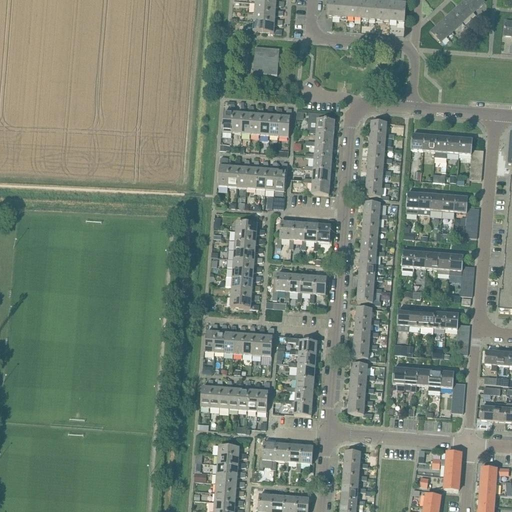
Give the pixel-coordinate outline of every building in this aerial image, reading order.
[(254,0),(254,6),(275,7),(275,8),(283,8),(283,4),(275,3),(275,0),(254,0)] [(480,0),(466,0),(463,4),(473,14),(484,4),(480,0)] [(328,2),(326,19),(332,19),(336,20),(345,21),(347,21),(348,3),(346,3),(336,2),(335,2),(328,2)] [(348,3),(347,21),(361,22),(362,4),(361,4),(348,3)] [(362,4),(361,22),(374,23),(375,23),(377,6),(375,6),(362,4)] [(452,14),(462,24),(473,14),(463,4),(452,14)] [(254,6),(254,15),(274,17),(274,18),(282,17),(282,14),(274,13),(275,8),(275,7),(254,6)] [(377,6),(375,23),(389,24),(390,7),(377,6)] [(390,7),(389,24),(403,25),(405,8),(390,7)] [(452,14),(441,24),(451,34),(462,24),(452,14)] [(254,15),(253,25),(273,27),(281,27),(282,23),(274,22),(274,18),(274,17),(254,15)] [(441,44),(451,34),(441,24),(431,34),(441,44)] [(252,33),(248,32),(246,32),(245,35),(255,36),(255,35),(272,36),(272,37),(280,37),(281,32),(273,32),(273,27),(253,25),(252,33)] [(253,70),(252,76),(276,78),(278,52),(254,50),(253,67),(253,70)] [(233,115),(232,136),(241,137),(242,116),(244,116),(243,108),(243,105),(239,105),(238,108),(239,108),(239,116),(235,115),(233,115)] [(221,135),(232,136),(233,115),(235,115),(233,115),(233,107),(230,107),(229,115),(223,114),(221,135)] [(242,116),(241,137),(250,138),(252,117),(254,117),(253,117),(253,109),(249,108),(249,116),(244,116),(242,116)] [(252,117),(250,138),(260,139),(261,118),(263,118),(262,118),(261,110),(257,109),(257,117),(254,117),(252,117)] [(261,118),(260,139),(269,139),(270,118),(272,119),(272,118),(271,110),(267,110),(266,118),(263,118),(261,118)] [(270,118),(269,139),(278,140),(280,119),(281,119),(282,119),(281,119),(280,111),(276,111),(276,119),(272,118),(272,119),(270,118)] [(280,119),(278,140),(288,141),(290,120),(291,120),(289,112),(286,112),(285,120),(282,119),(281,119),(280,119)] [(308,115),(307,132),(316,132),(316,135),(333,136),(334,123),(329,123),(329,117),(308,115)] [(370,124),(369,136),(386,138),(385,141),(393,141),(393,137),(386,137),(387,126),(370,124)] [(315,136),(314,144),(315,144),(315,147),(332,148),(333,136),(316,135),(316,132),(307,132),(306,136),(315,136)] [(502,291),(503,291),(503,294),(503,295),(500,295),(498,314),(511,315),(511,132),(511,133),(510,133),(507,166),(511,166),(511,181),(509,198),(510,198),(509,212),(508,212),(507,229),(508,229),(507,243),(506,243),(504,260),(505,260),(504,274),(503,274),(502,291)] [(369,136),(368,150),(384,151),(384,153),(392,154),(392,150),(385,149),(385,141),(386,138),(369,136)] [(410,153),(422,154),(423,138),(411,137),(410,153)] [(423,138),(422,154),(434,155),(435,139),(423,138)] [(435,139),(434,155),(435,155),(434,160),(446,161),(447,156),(446,156),(447,140),(435,139)] [(447,140),(446,156),(447,156),(458,157),(459,141),(447,140)] [(472,141),(459,141),(458,157),(470,158),(471,152),(472,142),(472,141)] [(314,149),(313,157),(314,157),(314,159),(331,161),(332,148),(315,147),(315,144),(314,144),(306,144),(305,148),(314,149)] [(368,150),(367,162),(383,163),(383,165),(391,166),(391,162),(384,162),(384,153),(384,151),(368,150)] [(313,161),(312,169),(313,169),(313,172),(330,173),(331,161),(314,159),(314,157),(313,157),(305,156),(304,161),(313,161)] [(217,190),(227,191),(229,170),(231,170),(231,169),(230,161),(225,161),(219,161),(217,190)] [(229,170),(227,191),(236,191),(238,170),(240,170),(239,162),(235,162),(234,169),(231,169),(231,170),(229,170)] [(367,162),(366,175),(382,176),(382,178),(390,178),(390,174),(383,174),(383,165),(383,163),(367,162)] [(238,170),(236,191),(246,192),(247,171),(249,171),(249,170),(248,163),(244,163),(243,170),(240,170),(238,170)] [(247,171),(246,192),(255,193),(257,172),(258,172),(259,171),(258,163),(253,163),(253,171),(249,170),(249,171),(247,171)] [(257,172),(255,193),(265,193),(266,183),(266,172),(268,173),(268,172),(267,164),(263,164),(262,171),(259,171),(258,172),(257,172)] [(266,183),(265,193),(274,194),(276,173),(277,174),(278,173),(277,166),(272,165),(271,172),(268,172),(268,173),(266,172),(266,183)] [(276,173),(274,194),(284,195),(285,173),(286,173),(286,166),(283,166),(282,173),(278,173),(277,174),(276,173)] [(312,173),(311,182),(312,182),(312,184),(329,186),(330,173),(313,172),(313,169),(312,169),(304,169),(303,173),(312,173)] [(366,175),(365,187),(382,188),(381,190),(389,191),(389,187),(382,186),(382,178),(382,176),(366,175)] [(328,198),(329,186),(312,184),(312,182),(311,182),(303,181),(302,185),(311,186),(310,197),(328,198)] [(381,199),(381,190),(382,188),(365,187),(364,199),(380,201),(379,203),(388,203),(388,199),(381,199)] [(407,195),(405,216),(417,217),(418,196),(407,195)] [(418,196),(417,217),(429,218),(429,213),(431,197),(418,196)] [(431,197),(429,213),(441,214),(443,198),(431,197)] [(443,198),(441,214),(453,215),(454,199),(443,198)] [(454,199),(453,215),(466,216),(466,211),(467,200),(454,199)] [(364,205),(363,217),(379,219),(379,222),(387,222),(387,218),(379,217),(380,206),(364,205)] [(363,217),(361,231),(378,232),(378,234),(386,234),(386,230),(378,230),(379,222),(379,219),(363,217)] [(235,224),(234,234),(256,236),(256,238),(263,237),(264,232),(257,232),(257,226),(235,224)] [(281,242),(289,243),(291,243),(293,225),(280,224),(279,241),(277,241),(276,251),(280,251),(281,242)] [(291,243),(289,243),(288,252),(292,252),(293,243),(301,244),(304,244),(305,226),(293,225),(291,243)] [(305,226),(304,244),(301,244),(301,253),(305,253),(306,244),(314,245),(316,245),(317,227),(305,226)] [(316,245),(314,245),(313,254),(317,254),(318,245),(329,246),(331,228),(317,227),(316,245)] [(361,231),(360,244),(377,245),(377,246),(385,247),(385,243),(377,242),(378,234),(378,232),(361,231)] [(234,234),(234,244),(255,246),(255,247),(263,246),(263,242),(256,241),(256,238),(256,236),(234,234)] [(234,244),(233,253),(255,255),(255,257),(262,255),(262,251),(255,251),(255,247),(255,246),(234,244)] [(360,244),(359,256),(376,256),(376,259),(384,259),(384,255),(376,254),(377,246),(377,245),(360,244)] [(233,253),(232,262),(254,264),(253,266),(254,266),(261,265),(262,261),(254,260),(255,257),(255,255),(233,253)] [(413,275),(413,271),(414,254),(402,253),(400,274),(413,275)] [(414,254),(413,271),(425,272),(426,255),(414,254)] [(426,255),(425,272),(437,272),(438,256),(426,255)] [(359,256),(358,268),(375,269),(375,271),(383,271),(383,268),(375,267),(376,259),(376,256),(359,256)] [(438,256),(437,272),(437,276),(448,277),(450,257),(438,256)] [(450,257),(448,277),(449,277),(449,273),(461,274),(462,269),(463,258),(450,257)] [(253,266),(254,264),(232,262),(232,272),(253,274),(253,276),(261,274),(261,270),(254,270),(254,266),(253,266)] [(358,268),(358,279),(374,281),(374,283),(382,284),(382,280),(374,279),(375,271),(375,269),(358,268)] [(232,272),(231,281),(252,283),(252,285),(260,284),(260,279),(253,279),(253,276),(253,274),(232,272)] [(277,294),(285,295),(287,295),(288,277),(276,276),(274,294),(273,293),(272,303),(276,303),(277,294)] [(287,295),(285,295),(284,304),(288,304),(289,295),(297,296),(299,296),(301,278),(288,277),(287,295)] [(299,296),(297,296),(296,305),(301,305),(302,296),(310,297),(311,297),(313,279),(301,278),(299,296)] [(311,297),(310,297),(309,306),(313,306),(314,297),(325,298),(326,280),(313,279),(311,297)] [(358,279),(357,292),(373,293),(373,296),(381,296),(381,292),(373,291),(374,283),(374,281),(358,279)] [(231,281),(230,291),(252,293),(252,294),(259,293),(260,289),(252,288),(252,285),(252,283),(231,281)] [(230,291),(229,300),(251,301),(251,303),(258,302),(259,298),(251,298),(252,294),(252,293),(230,291)] [(380,305),(372,304),(373,296),(373,293),(357,292),(355,305),(371,306),(371,308),(380,309),(380,305)] [(471,300),(472,293),(460,292),(459,299),(471,300)] [(251,304),(251,303),(251,301),(229,300),(229,310),(249,311),(249,312),(258,313),(258,308),(251,307),(251,304)] [(355,310),(354,323),(371,324),(371,327),(378,327),(379,323),(371,323),(372,312),(355,310)] [(406,334),(408,333),(409,313),(397,312),(396,332),(397,333),(406,334)] [(409,313),(408,333),(408,329),(420,330),(421,314),(409,313)] [(421,314),(420,330),(432,331),(433,315),(421,314)] [(433,315),(432,331),(444,332),(445,316),(433,315)] [(445,316),(444,332),(457,333),(469,334),(469,328),(457,327),(458,317),(445,316)] [(354,323),(353,336),(370,337),(370,339),(377,340),(378,336),(370,335),(371,327),(371,324),(354,323)] [(204,356),(214,356),(215,335),(217,335),(216,327),(212,327),(211,334),(206,334),(204,356)] [(215,335),(214,356),(223,357),(225,336),(227,336),(227,335),(226,328),(221,328),(221,335),(217,335),(215,335)] [(225,336),(223,357),(233,358),(234,336),(236,337),(236,336),(235,329),(231,328),(230,336),(227,335),(227,336),(225,336)] [(234,336),(233,358),(242,358),(243,337),(246,337),(245,337),(245,329),(240,329),(240,336),(236,336),(236,337),(234,336)] [(243,337),(242,358),(251,359),(253,338),(255,338),(254,330),(250,330),(249,337),(245,337),(246,337),(243,337)] [(253,338),(251,359),(261,360),(262,339),(265,339),(265,338),(263,331),(260,330),(259,338),(255,338),(253,338)] [(262,339),(261,360),(270,360),(272,340),(273,340),(273,331),(268,331),(268,338),(265,338),(265,339),(262,339)] [(353,336),(352,349),(369,350),(369,352),(376,352),(377,348),(369,348),(370,339),(370,337),(353,336)] [(298,348),(298,354),(298,356),(316,357),(317,345),(299,343),(299,341),(288,341),(288,344),(296,345),(295,348),(298,348)] [(368,360),(369,352),(369,350),(352,349),(351,361),(367,362),(366,364),(375,365),(376,361),(368,360)] [(432,350),(431,361),(443,361),(443,350),(432,350)] [(297,358),(297,366),(297,368),(315,369),(316,357),(298,356),(298,354),(289,353),(289,357),(297,358)] [(496,369),(497,369),(497,368),(498,354),(484,353),(483,368),(491,368),(490,373),(495,374),(496,369)] [(497,368),(497,369),(509,370),(510,355),(498,354),(497,368)] [(296,378),(287,378),(296,378),(296,381),(314,382),(315,369),(297,368),(297,366),(288,365),(288,369),(296,370),(296,378)] [(351,367),(350,380),(367,381),(374,382),(374,380),(367,379),(368,368),(351,367)] [(403,393),(404,388),(405,371),(393,370),(391,387),(398,387),(399,393),(403,393)] [(405,371),(404,388),(410,388),(411,394),(416,394),(416,388),(417,372),(405,371)] [(417,372),(416,388),(428,389),(429,373),(417,372)] [(429,373),(428,389),(428,394),(440,395),(440,390),(441,374),(429,373)] [(440,390),(452,391),(453,386),(453,375),(441,374),(440,390)] [(295,382),(295,391),(295,393),(313,394),(314,382),(296,381),(296,378),(287,378),(287,381),(295,382)] [(365,394),(365,395),(373,396),(373,392),(366,391),(367,381),(350,380),(349,392),(365,394)] [(483,387),(495,388),(496,381),(484,380),(483,387)] [(200,411),(209,411),(211,391),(213,391),(213,390),(212,382),(208,382),(207,389),(201,389),(200,411)] [(211,391),(209,411),(219,412),(220,391),(223,391),(223,390),(221,383),(217,383),(217,390),(213,390),(213,391),(211,391)] [(220,391),(219,412),(228,413),(230,392),(232,392),(231,391),(231,384),(226,383),(226,391),(223,390),(223,391),(220,391)] [(249,394),(247,414),(256,415),(258,394),(260,394),(260,393),(259,386),(259,383),(255,383),(255,386),(254,393),(250,393),(251,394),(249,394)] [(230,392),(228,413),(238,414),(239,393),(241,393),(240,384),(236,384),(235,391),(231,391),(232,392),(230,392)] [(239,393),(238,414),(247,414),(249,394),(251,394),(250,393),(249,385),(245,385),(244,392),(241,392),(240,384),(241,393),(239,393)] [(258,394),(256,415),(266,416),(268,395),(269,387),(264,386),(263,394),(260,393),(260,394),(258,394)] [(294,395),(294,403),(294,405),(312,407),(313,394),(295,393),(295,391),(286,390),(286,394),(294,395)] [(482,397),(494,398),(495,391),(483,390),(482,397)] [(349,392),(348,404),(365,405),(364,408),(372,408),(372,404),(365,404),(365,395),(365,394),(349,392)] [(311,419),(312,407),(294,405),(294,403),(285,402),(285,406),(290,407),(290,410),(293,410),(292,418),(311,419)] [(364,416),(364,408),(365,405),(348,404),(347,417),(363,418),(362,420),(371,421),(371,417),(364,416)] [(493,410),(492,424),(504,425),(506,411),(505,411),(506,407),(494,406),(493,406),(493,407),(493,410)] [(479,423),(492,424),(493,410),(480,409),(479,423)] [(263,464),(271,464),(271,473),(273,473),(275,446),(262,445),(261,463),(259,463),(258,472),(263,472),(263,464)] [(275,446),(273,473),(275,473),(276,465),(284,465),(283,474),(285,474),(288,447),(275,446)] [(300,448),(288,447),(285,474),(289,474),(290,465),(299,467),(300,448)] [(218,448),(217,458),(238,460),(238,462),(246,461),(246,456),(239,456),(239,450),(218,448)] [(299,467),(298,475),(300,475),(300,467),(311,468),(313,449),(300,448),(299,467)] [(344,454),(343,467),(359,469),(359,471),(359,470),(367,471),(367,467),(360,466),(360,455),(344,454)] [(444,467),(444,469),(460,469),(461,456),(445,454),(445,462),(432,461),(431,471),(439,472),(439,467),(444,467)] [(217,458),(216,468),(237,469),(238,472),(238,471),(245,470),(245,466),(238,465),(238,462),(238,460),(217,458)] [(343,467),(342,479),(358,481),(358,483),(366,483),(366,479),(359,479),(359,471),(359,469),(343,467)] [(216,468),(215,477),(237,479),(236,481),(237,481),(244,480),(245,475),(237,475),(238,472),(237,469),(216,468)] [(444,469),(443,481),(459,482),(460,469),(444,469)] [(480,470),(479,484),(495,486),(496,478),(508,479),(508,472),(480,470)] [(206,484),(206,476),(194,476),(194,483),(206,484)] [(215,477),(215,486),(236,488),(236,490),(244,489),(244,485),(237,484),(237,481),(236,481),(237,479),(215,477)] [(342,479),(341,492),(357,493),(357,495),(365,496),(365,492),(358,491),(358,483),(358,481),(342,479)] [(418,490),(426,491),(428,482),(420,480),(418,490)] [(459,494),(459,482),(443,481),(442,492),(459,494)] [(479,484),(478,497),(494,498),(495,486),(479,484)] [(215,486),(214,496),(235,497),(235,500),(235,499),(243,498),(243,494),(236,493),(236,490),(236,488),(215,486)] [(341,492),(340,505),(357,506),(356,508),(364,508),(364,504),(357,503),(357,495),(357,493),(341,492)] [(214,496),(213,505),(235,507),(234,509),(235,509),(242,507),(243,503),(235,503),(235,500),(235,497),(214,496)] [(425,496),(422,510),(438,511),(441,499),(425,496)] [(255,510),(255,511),(270,511),(271,498),(258,497),(257,510),(255,510)] [(478,497),(477,510),(494,510),(494,498),(478,497)] [(282,511),(284,499),(271,498),(270,511),(282,511)] [(294,511),(296,500),(284,499),(282,511),(294,511)] [(307,511),(309,501),(296,500),(294,511),(307,511)]
